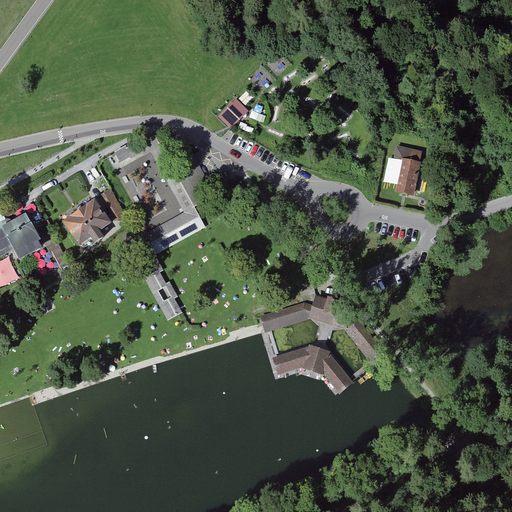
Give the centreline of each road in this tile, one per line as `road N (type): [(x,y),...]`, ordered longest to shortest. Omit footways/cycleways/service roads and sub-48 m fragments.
road 1 (track): [(462,440),(242,171),(244,160)]
road 2 (residential): [(61,136),(177,125),(301,190)]
road 3 (track): [(511,415),(342,511)]
